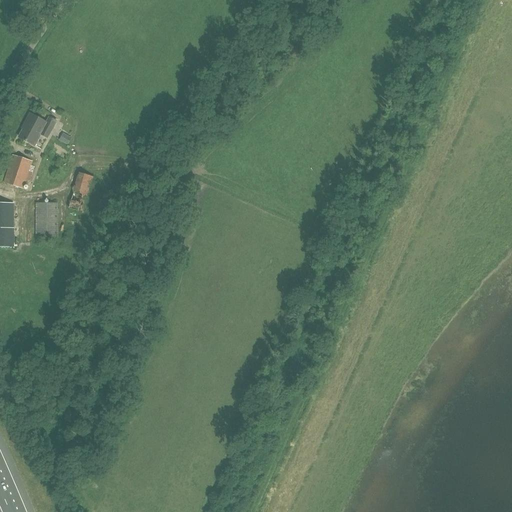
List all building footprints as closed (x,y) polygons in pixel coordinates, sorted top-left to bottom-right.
[(19,137),(33,145),(37,138),(38,139),(41,134),(47,138),(57,122),(50,117),(47,123),(31,114),(26,122),(27,123),(19,137)] [(64,134),(60,141),(69,146),(73,139),(64,134)] [(35,167),(31,165),(32,161),(13,155),(5,182),(23,188),(26,180),(31,182),(35,167)] [(100,179),(79,172),(67,208),(88,214),(93,200),(89,198),(91,191),(96,193),(100,179)] [(14,203),(0,203),(0,246),(14,247),(14,203)] [(58,238),(59,203),(36,203),(36,238),(58,238)]
